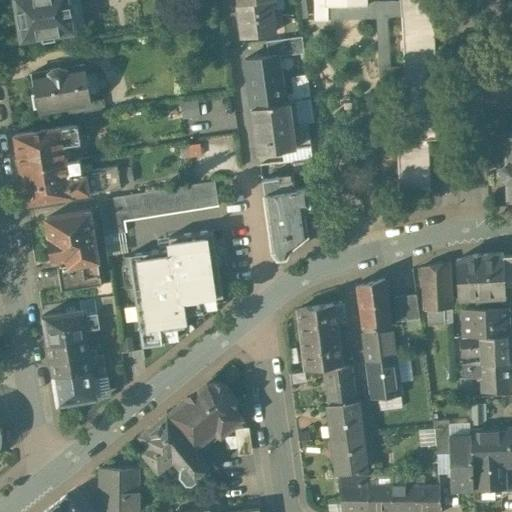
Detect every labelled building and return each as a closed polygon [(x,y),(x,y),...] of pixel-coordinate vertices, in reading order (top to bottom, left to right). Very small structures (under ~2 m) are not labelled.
[(67,0),(15,0),(21,38),(42,34),(43,40),(54,38),(53,33),(72,30),(67,0)] [(261,0),(237,4),(241,36),(274,32),(274,31),(273,31),(271,11),(283,9),(281,0),(261,0)] [(314,0),(314,18),(328,18),(328,17),(327,3),(367,2),(366,0),(314,0)] [(400,12),(399,0),(366,0),(367,2),(327,3),(328,17),(375,17),(382,148),(396,147),(396,138),(394,138),(393,109),(405,108),(404,100),(392,100),(391,72),(403,71),(403,63),(391,63),(388,17),(400,12)] [(408,137),(396,138),(396,147),(397,147),(399,189),(398,189),(399,190),(430,189),(430,187),(429,187),(426,136),(437,136),(437,134),(436,134),(435,108),(436,108),(436,99),(434,99),(433,72),(434,72),(434,62),(432,62),(430,12),(431,12),(430,0),(399,0),(400,12),(402,12),(404,63),(403,63),(403,71),(405,71),(406,100),(404,100),(405,108),(407,108),(408,137)] [(302,36),(266,41),(268,55),(277,54),(278,56),(304,52),(302,36)] [(268,55),(244,59),(251,107),(284,102),(278,56),(277,54),(268,55)] [(66,69),(62,68),(59,68),(56,68),(53,69),(51,70),(49,72),(39,73),(38,72),(32,73),(34,84),(35,84),(36,93),(31,94),(34,108),(38,107),(39,112),(66,108),(89,104),(84,66),(66,69)] [(94,111),(106,111),(105,97),(93,97),(94,111)] [(199,99),(181,100),(182,117),(200,116),(199,99)] [(284,102),(251,107),(257,152),(310,145),(307,122),(299,124),(295,101),(284,102)] [(89,104),(66,108),(67,117),(90,113),(89,104)] [(77,125),(61,128),(66,162),(76,160),(73,144),(80,143),(77,125)] [(61,127),(13,134),(16,153),(18,153),(21,169),(66,162),(61,128),(61,127)] [(501,176),(506,178),(507,197),(511,197),(511,131),(503,132),(504,161),(500,164),(501,176)] [(117,166),(81,172),(79,160),(76,160),(66,162),(72,195),(121,188),(117,166)] [(66,162),(21,169),(23,184),(21,184),(24,203),(72,196),(72,195),(66,162)] [(293,174),(262,179),(272,250),(277,257),(285,255),(288,247),(307,233),(304,214),(310,213),(306,187),(295,188),(293,174)] [(215,180),(98,200),(103,236),(126,232),(124,220),(219,205),(215,180)] [(89,211),(45,218),(48,237),(46,237),(50,259),(58,257),(67,256),(68,265),(97,261),(89,211)] [(170,249),(128,255),(142,346),(164,343),(163,330),(184,327),(183,315),(203,312),(201,299),(223,296),(213,230),(169,237),(170,249)] [(502,253),(476,254),(478,308),(504,307),(502,253)] [(476,254),(456,258),(458,309),(463,309),(478,308),(476,254)] [(97,261),(68,265),(67,256),(58,257),(60,266),(57,266),(61,290),(101,285),(97,261)] [(449,259),(420,265),(423,309),(443,307),(451,307),(449,259)] [(384,276),(356,283),(362,327),(390,323),(384,276)] [(416,293),(393,296),(396,321),(420,318),(416,293)] [(113,296),(94,299),(96,313),(97,316),(116,313),(113,296)] [(333,303),(298,308),(305,367),(340,363),(335,322),(334,305),(333,303)] [(343,304),(334,305),(335,322),(345,321),(343,304)] [(443,307),(427,309),(428,323),(444,321),(443,307)] [(504,307),(478,308),(479,335),(505,334),(504,307)] [(478,308),(463,309),(465,336),(479,335),(478,308)] [(81,310),(43,316),(48,345),(85,339),(84,328),(81,311),(81,310)] [(96,313),(87,314),(87,310),(81,311),(84,328),(99,326),(97,316),(96,313)] [(390,323),(362,327),(366,361),(395,358),(390,323)] [(505,334),(479,335),(480,355),(480,362),(507,361),(505,334)] [(465,336),(459,336),(460,356),(480,355),(479,335),(465,336)] [(85,339),(48,345),(53,375),(90,369),(85,339)] [(395,358),(366,361),(371,397),(379,396),(399,393),(400,393),(395,358)] [(507,361),(480,362),(482,390),(508,389),(507,361)] [(351,366),(323,370),(327,404),(355,401),(351,366)] [(90,369),(53,375),(57,404),(95,397),(94,392),(92,379),(90,369)] [(106,377),(92,379),(94,392),(108,390),(106,377)] [(206,389),(203,385),(196,391),(196,393),(189,399),(187,397),(166,413),(190,443),(198,453),(242,418),(234,408),(235,397),(225,383),(214,382),(206,389)] [(399,393),(379,396),(380,409),(401,406),(399,393)] [(327,404),(331,439),(360,435),(356,401),(355,401),(327,404)] [(166,413),(141,434),(149,445),(142,450),(158,469),(177,454),(190,443),(166,413)] [(448,419),(433,420),(437,454),(449,454),(448,435),(449,435),(448,419)] [(235,426),(236,447),(250,447),(250,426),(235,426)] [(511,427),(470,428),(470,434),(472,489),(503,488),(502,462),(511,462),(511,427)] [(449,435),(448,435),(449,454),(450,490),(472,489),(470,434),(449,435)] [(360,435),(331,439),(336,474),(365,470),(362,451),(360,435)] [(198,453),(190,443),(177,454),(181,459),(179,468),(188,478),(207,464),(198,453)] [(435,451),(420,453),(421,465),(436,463),(435,451)] [(421,465),(419,465),(420,485),(439,485),(437,463),(436,463),(421,465)] [(141,469),(100,467),(98,510),(126,511),(139,511),(141,469)] [(366,511),(367,484),(338,484),(342,511),(366,511)] [(390,511),(391,484),(367,484),(366,511),(390,511)] [(415,511),(415,485),(391,484),(390,511),(415,511)] [(420,485),(415,485),(415,511),(440,511),(439,485),(420,485)] [(81,511),(66,494),(44,511),(81,511)]
